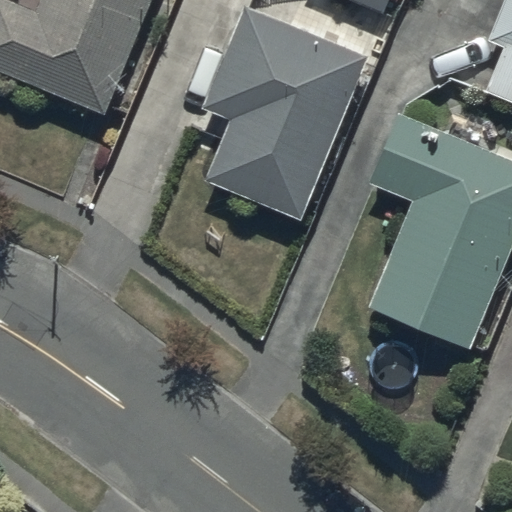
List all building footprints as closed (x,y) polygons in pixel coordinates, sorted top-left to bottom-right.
[(9,0),(0,0),(0,68),(105,113),(154,0),(41,0),(37,11),(9,0)] [(355,0),(384,12),(388,0),(355,0)] [(511,0),(502,0),(487,38),(505,45),(487,90),(511,100),(511,0)] [(228,119),(203,181),(303,221),(368,60),(242,9),(202,109),(228,119)] [(511,244),(511,161),(398,116),(371,185),(412,201),(369,309),(471,350),(511,244)]
